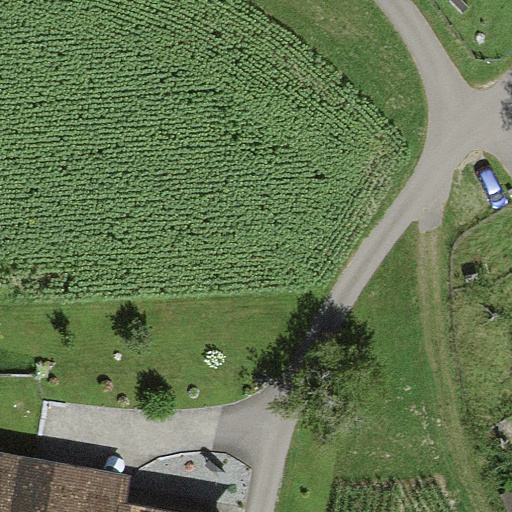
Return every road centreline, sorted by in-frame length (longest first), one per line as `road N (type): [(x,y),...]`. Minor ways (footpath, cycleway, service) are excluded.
road 1 (track): [(254,500),(344,292),(433,165),(511,82)]
road 2 (track): [(433,165),(438,93),(416,39),(384,0)]
